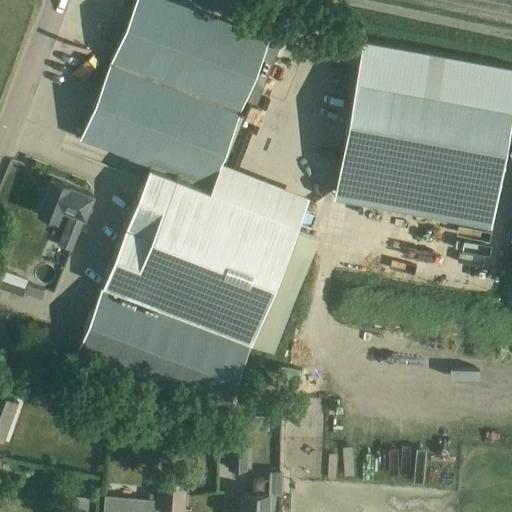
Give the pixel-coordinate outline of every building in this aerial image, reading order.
[(130,157),(149,165),(210,189),(221,160),(256,71),(267,75),(277,51),(266,47),(269,38),(172,0),(133,0),(79,137),(130,157)] [(343,136),(500,165),(511,101),(511,66),(361,39),(343,136)] [(221,413),(247,346),(309,195),(221,160),(210,189),(149,165),(73,354),(69,365),(95,376),(100,365),(221,413)] [(51,177),(37,212),(56,220),(61,207),(84,217),(93,194),(51,177)] [(0,269),(0,286),(20,294),(26,279),(0,269)] [(441,357),(450,358),(453,337),(445,335),(441,357)] [(0,437),(5,439),(18,401),(1,395),(0,394),(0,437)] [(65,417),(93,422),(98,399),(76,395),(75,402),(68,401),(65,417)] [(269,399),(269,411),(281,411),(281,399),(269,399)] [(275,430),(275,413),(250,412),(249,429),(275,430)] [(207,425),(203,431),(212,437),(216,431),(207,425)] [(245,468),(246,434),(230,433),(229,468),(245,468)] [(386,440),(389,466),(398,465),(396,439),(386,440)] [(269,478),(269,491),(279,491),(280,469),(270,469),(269,478)] [(70,475),(69,484),(77,485),(79,476),(70,475)] [(268,511),(269,491),(269,478),(254,477),(253,494),(241,494),(240,511),(268,511)] [(184,509),(185,480),(158,479),(157,499),(156,508),(169,508),(184,509)] [(157,499),(106,495),(104,511),(168,511),(169,508),(156,508),(157,499)] [(71,509),(87,510),(88,498),(72,496),(71,509)]
